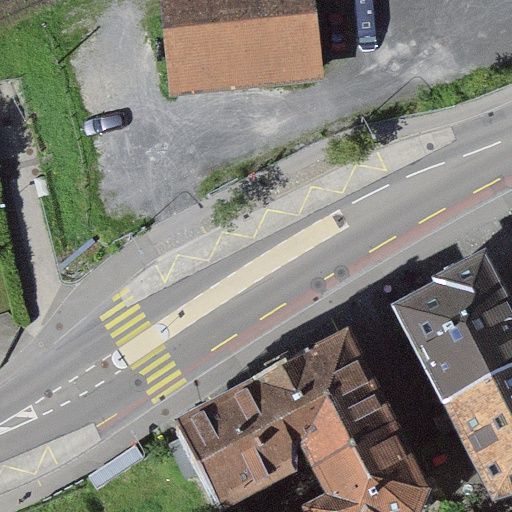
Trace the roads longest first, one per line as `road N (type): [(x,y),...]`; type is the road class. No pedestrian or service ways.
road 1 (tertiary): [(511,139),(303,248),(0,433)]
road 2 (track): [(157,160),(356,91),(511,18)]
road 3 (track): [(120,27),(177,232),(217,300)]
